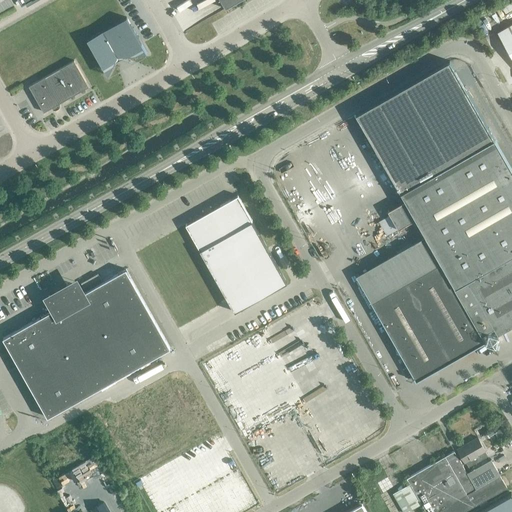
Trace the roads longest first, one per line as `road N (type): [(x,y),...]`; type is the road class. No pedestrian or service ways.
road 1 (unknown): [(182,356),(357,254),(363,236),(315,161),(319,148),(352,141),(388,195)]
road 2 (unclassified): [(511,123),(470,51),(457,45),(258,159)]
road 3 (unclassified): [(258,159),(405,431)]
road 4 (unclassified): [(258,159),(205,176),(0,292)]
road 5 (primary): [(337,63),(165,168)]
road 6 (primary): [(165,168),(344,76)]
road 7 (primary): [(0,262),(165,168)]
road 8 (unclassified): [(32,153),(188,64)]
road 9 (unclassified): [(268,511),(405,431)]
road 10 (unclassified): [(188,64),(301,0)]
